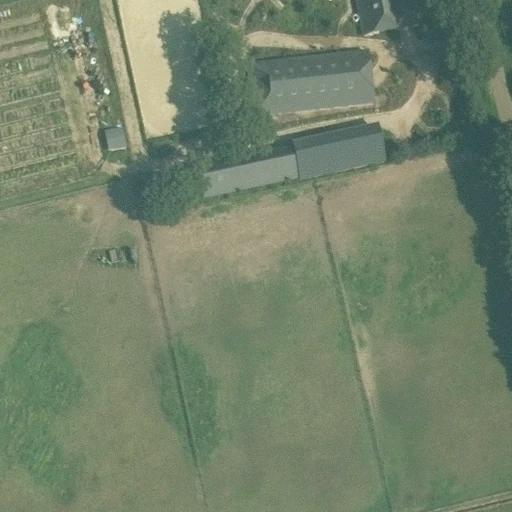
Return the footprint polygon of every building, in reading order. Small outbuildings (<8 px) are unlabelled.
[(354,0),(361,37),(425,25),(419,0),(354,0)] [(327,38),(321,1),(285,6),(285,9),(268,11),(273,45),(291,42),(290,31),(307,28),(309,41),(327,38)] [(375,109),(369,54),(246,68),(252,123),(375,109)] [(196,72),(173,78),(176,88),(198,83),(196,72)] [(404,80),(402,100),(417,101),(419,81),(404,80)] [(223,176),(193,182),(198,207),(228,201),(223,176)]
